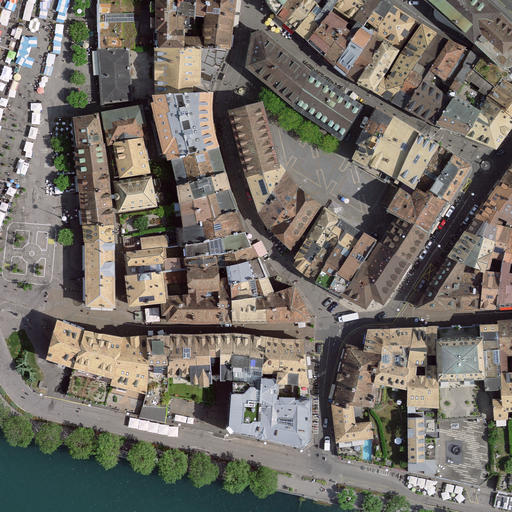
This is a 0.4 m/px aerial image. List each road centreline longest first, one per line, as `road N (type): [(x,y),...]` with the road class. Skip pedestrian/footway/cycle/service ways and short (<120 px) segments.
road 1 (unknown): [(0,301),(37,311),(49,85)]
road 2 (residential): [(330,334),(118,329),(75,316)]
road 3 (residential): [(487,178),(391,317),(342,324),(330,334)]
road 4 (residential): [(330,334),(321,466)]
